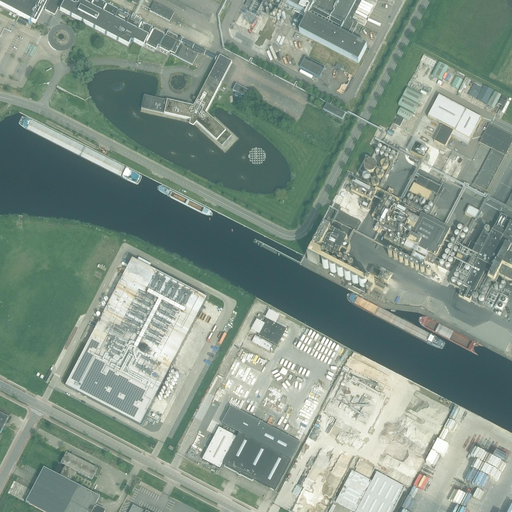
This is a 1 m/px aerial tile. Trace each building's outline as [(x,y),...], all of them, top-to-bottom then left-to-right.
[(180,39),(182,35),(170,29),(168,33),(156,27),(154,30),(152,30),(153,28),(98,0),(0,0),(0,5),(35,24),(44,8),(54,13),(57,8),(60,9),(60,11),(128,46),(130,42),(132,43),(133,42),(142,46),(144,43),(159,50),(158,51),(179,62),(181,59),(193,65),(199,54),(181,44),(181,43),(182,43),(183,43),(183,42),(184,42),(184,41),(184,40),(183,40),(181,39),(180,39)] [(285,0),(283,4),(281,8),(302,19),(301,20),(301,22),(300,22),(304,24),(299,33),(328,48),(359,65),(366,51),(367,49),(350,40),(358,25),(350,21),(351,20),(348,18),(357,0),(285,0)] [(263,12),(265,3),(257,1),(254,10),(263,12)] [(153,3),(149,11),(169,22),(174,13),(153,3)] [(428,52),(423,62),(427,63),(432,54),(428,52)] [(185,105),(148,96),(144,96),(141,109),(192,120),(191,126),(194,128),(198,124),(222,146),(231,136),(206,113),(233,61),(221,55),(194,107),(185,105)] [(437,64),(440,57),(435,55),(431,61),(437,64)] [(301,69),(320,79),(325,69),(306,59),(301,69)] [(439,62),(432,76),(441,81),(449,67),(439,62)] [(234,83),(233,85),(233,86),(235,87),(233,91),(237,93),(235,96),(241,99),(242,96),(246,98),(250,92),(234,83)] [(468,95),(477,100),(482,89),(474,84),(468,95)] [(477,100),(482,102),(489,88),(485,86),(477,100)] [(407,87),(402,96),(419,104),(423,95),(407,87)] [(489,88),(482,102),(487,105),(494,91),(489,88)] [(487,105),(494,108),(501,94),(494,91),(487,105)] [(499,104),(504,106),(508,98),(503,95),(499,104)] [(414,113),(419,104),(402,96),(397,105),(414,113)] [(428,118),(443,125),(434,141),(445,147),(451,137),(468,146),(481,119),(438,97),(428,118)] [(327,104),(324,110),(343,119),(346,113),(327,104)] [(397,115),(409,121),(413,114),(401,107),(397,115)] [(474,185),(487,192),(511,143),(511,136),(489,124),(479,143),(492,150),(474,185)] [(398,142),(401,136),(392,131),(389,137),(398,142)] [(430,152),(416,144),(410,154),(425,162),(430,152)] [(454,161),(451,165),(444,179),(453,184),(463,166),(461,165),(464,159),(457,156),(454,161)] [(384,177),(384,175),(384,174),(383,172),(382,171),(380,171),(378,171),(377,172),(376,174),(376,175),(376,177),(377,178),(378,179),(379,179),(380,179),(381,179),(383,178),(384,177)] [(415,184),(410,193),(427,202),(432,192),(440,196),(444,188),(429,180),(428,181),(419,176),(416,183),(425,188),(428,190),(428,191),(415,184)] [(351,177),(347,185),(352,187),(354,188),(352,191),(355,192),(354,194),(364,199),(363,202),(360,207),(368,211),(370,205),(377,192),(372,189),(365,185),(364,185),(351,177)] [(424,260),(433,264),(450,231),(384,197),(374,216),(373,215),(371,219),(378,222),(376,227),(398,237),(393,247),(402,252),(423,262),(424,260)] [(465,213),(479,220),(482,213),(468,206),(465,213)] [(333,220),(344,226),(356,232),(361,223),(337,210),(333,220)] [(511,259),(507,257),(511,246),(511,224),(499,218),(489,237),(483,234),(475,249),(469,245),(449,285),(461,291),(459,297),(470,303),(485,272),(491,274),(488,280),(494,283),(498,275),(511,282),(511,285),(511,286),(511,259)] [(351,242),(324,228),(313,249),(308,260),(319,266),(323,258),(328,261),(332,253),(351,263),(356,252),(348,248),(351,242)] [(132,259),(66,386),(141,426),(208,298),(150,268),(137,262),(132,259)] [(391,278),(373,269),(370,275),(388,284),(391,278)] [(366,290),(371,293),(377,283),(372,280),(366,290)] [(501,294),(494,308),(502,312),(509,298),(501,294)] [(508,342),(508,341),(508,339),(507,338),(507,337),(506,336),(505,335),(504,334),(501,333),(500,333),(498,334),(497,335),(496,335),(495,336),(494,337),(494,339),(493,340),(494,342),(494,343),(494,344),(495,345),(496,346),(497,347),(499,348),(500,348),(502,348),(503,347),(505,347),(506,346),(507,344),(507,343),(508,342)] [(255,336),(252,342),(269,351),(273,345),(255,336)] [(369,359),(366,365),(373,368),(376,362),(369,359)] [(341,383),(335,393),(346,399),(351,390),(341,383)] [(358,403),(356,411),(365,413),(367,405),(358,403)] [(241,476),(242,476),(252,482),(253,480),(275,491),(300,443),(231,407),(222,424),(239,433),(237,437),(219,428),(202,460),(220,470),(223,464),(225,465),(224,467),(238,474),(238,475),(240,476),(241,476)] [(0,433),(8,417),(0,412),(0,433)] [(193,455),(199,458),(210,435),(204,433),(193,455)] [(465,488),(477,462),(491,468),(497,454),(483,448),(485,444),(480,442),(478,445),(480,446),(475,458),(471,456),(465,469),(460,466),(454,478),(457,480),(455,484),(465,488)] [(43,468),(38,477),(25,503),(43,511),(63,511),(68,503),(56,497),(65,479),(68,481),(69,479),(70,480),(74,471),(91,480),(97,469),(76,458),(76,457),(74,456),(74,457),(66,453),(60,464),(64,466),(59,476),(43,468)] [(342,490),(347,476),(334,471),(329,485),(342,490)] [(332,501),(353,511),(392,511),(405,488),(377,473),(372,482),(352,471),(338,498),(335,496),(332,501)] [(99,497),(68,481),(65,479),(56,497),(68,503),(63,511),(104,511),(105,511),(96,506),(95,509),(94,508),(99,497)] [(297,485),(293,493),(298,496),(302,488),(297,485)]
